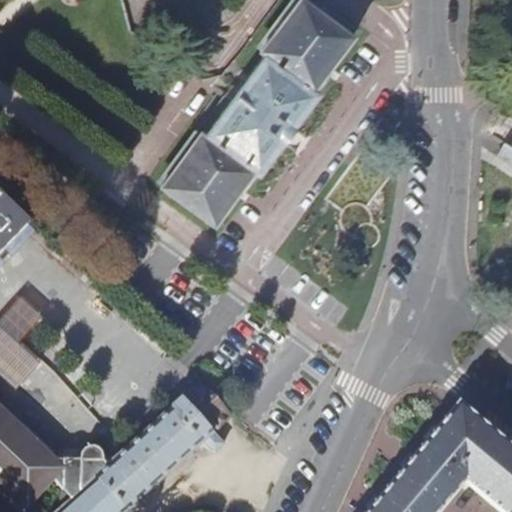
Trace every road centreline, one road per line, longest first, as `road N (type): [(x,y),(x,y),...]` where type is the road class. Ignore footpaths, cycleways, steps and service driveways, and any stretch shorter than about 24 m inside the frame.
road 1 (tertiary): [(431,0),(432,60),(453,150),(437,278)]
road 2 (unknown): [(0,287),(10,276),(47,275),(128,343),(132,379),(115,411)]
road 3 (tertiary): [(410,340),(372,394),(320,511)]
road 4 (tertiary): [(410,340),(511,424)]
